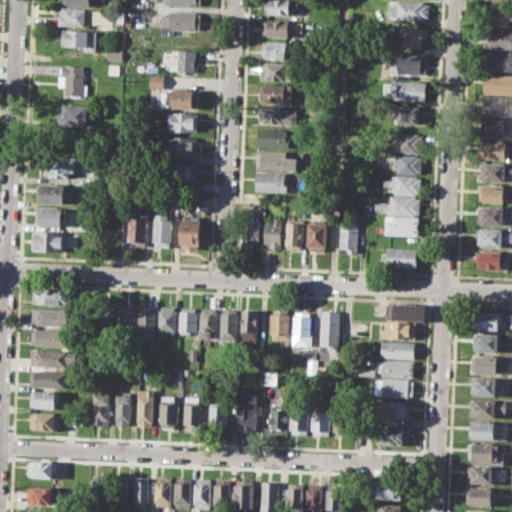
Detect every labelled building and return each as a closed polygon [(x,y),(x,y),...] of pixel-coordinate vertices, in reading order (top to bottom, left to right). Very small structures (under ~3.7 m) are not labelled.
[(264,0),(291,0),(291,16),(268,14),(268,11),(263,11),(264,0)] [(389,0),(407,0),(424,1),(424,3),(430,4),(429,17),(424,17),(424,20),(389,18),(389,0)] [(62,7),(86,8),(85,26),(58,25),(59,14),(62,14),(62,7)] [(170,9),(203,11),(202,30),(162,28),(163,14),(170,14),(170,9)] [(493,9),(511,9),(511,26),(492,26),(493,9)] [(267,18),(290,19),(289,36),(267,35),(267,33),(262,33),(263,21),(267,21),(267,18)] [(401,26),(427,27),(426,39),(423,38),(422,47),(403,46),(404,33),(400,33),(401,26)] [(63,29),(98,31),(97,52),(84,51),(84,45),(62,44),(63,29)] [(492,29),(511,30),(511,47),(487,46),(488,37),(492,37),(492,29)] [(263,40),(297,42),(297,52),(286,52),(285,59),(263,58),(263,40)] [(108,48),(124,49),(123,60),(107,60),(108,48)] [(178,49),(197,50),(196,71),(177,70),(178,49)] [(486,50),(511,51),(511,71),(485,70),(486,50)] [(398,53),(422,54),(422,57),(426,57),(425,70),(420,70),(420,73),(391,72),(392,62),(397,62),(398,53)] [(262,61),(298,63),(297,73),(292,73),(291,80),(261,79),(262,61)] [(110,63),(121,64),(120,74),(109,74),(110,63)] [(61,64),(85,66),(84,83),(89,83),(88,96),(65,94),(66,85),(60,85),(61,64)] [(151,74),(164,74),(163,87),(150,86),(151,74)] [(485,74),(511,74),(511,93),(484,93),(485,74)] [(391,79),(426,81),(425,87),(429,88),(428,101),(390,99),(391,79)] [(262,83),(292,85),(291,105),(261,103),(262,83)] [(168,88),(199,90),(198,108),(161,106),(162,92),(168,92),(168,88)] [(484,96),(511,97),(511,115),(483,114),(484,96)] [(63,104),(92,105),(91,126),(62,124),(63,104)] [(399,105),(420,106),(419,124),(398,123),(399,105)] [(259,106),(291,107),(291,112),(297,112),(296,124),(259,122),(259,106)] [(168,112),(198,113),(197,131),(167,130),(168,112)] [(483,117),(511,118),(511,137),(481,136),(483,117)] [(258,128),(286,129),(285,136),(289,136),(289,147),(257,145),(258,128)] [(397,133),(421,133),(420,152),(396,151),(397,133)] [(171,136),(198,137),(197,156),(178,155),(179,150),(170,149),(171,136)] [(483,141),(510,143),(509,154),(506,154),(506,160),(482,159),(483,141)] [(257,148),(286,150),(286,156),(297,157),(296,170),(256,168),(257,148)] [(315,152),(327,152),(327,164),(315,164),(315,152)] [(379,155),(397,157),(397,153),(422,155),(421,171),(417,171),(417,174),(397,172),(397,167),(378,166),(379,155)] [(45,157),(78,159),(78,171),(73,171),(72,176),(44,175),(45,157)] [(166,162),(195,163),(194,181),(165,180),(166,162)] [(480,162),(511,163),(511,174),(505,174),(504,181),(479,180),(480,162)] [(255,171),(285,172),(285,180),(288,181),(288,192),(254,190),(255,171)] [(342,171),(357,171),(357,180),(342,180),(342,171)] [(393,175),(422,176),(421,193),(416,192),(416,195),(395,194),(395,186),(384,186),(385,179),(393,180),(393,175)] [(39,183),(73,185),(72,203),(38,201),(39,183)] [(479,184),(511,186),(511,202),(478,201),(479,184)] [(391,195),(417,196),(416,198),(420,198),(420,213),(416,212),(415,215),(387,213),(387,209),(375,209),(376,201),(391,201),(391,195)] [(479,205),(507,207),(506,219),(503,219),(503,225),(478,224),(479,205)] [(38,206),(66,208),(65,226),(37,224),(38,206)] [(130,211),(147,211),(146,245),(128,244),(130,211)] [(154,214),(168,214),(167,218),(173,218),(172,246),(153,246),(154,214)] [(183,216),(201,217),(200,248),(181,247),(183,216)] [(266,220),(271,220),(271,216),(283,217),(282,248),(270,248),(270,244),(265,243),(266,220)] [(386,216),(419,216),(419,234),(386,233),(386,216)] [(288,218),(304,219),(303,248),(287,247),(288,218)] [(244,219),(261,220),(260,243),(253,242),(252,246),(243,246),(244,219)] [(341,220),(359,221),(358,253),(340,252),(341,220)] [(308,222),(327,222),(326,251),(307,250),(308,222)] [(478,228),(505,229),(505,248),(477,247),(478,228)] [(35,230),(64,231),(63,250),(35,249),(35,230)] [(388,246),(417,248),(416,266),(387,264),(388,246)] [(478,250),(506,251),(505,269),(477,267),(478,250)] [(35,286),(70,288),(69,305),(34,303),(35,286)] [(96,302),(114,303),(113,335),(95,334),(96,302)] [(387,302),(426,304),(425,319),(387,318),(387,302)] [(119,304),(136,305),(135,336),(117,336),(119,304)] [(140,305),(157,305),(156,340),(138,340),(140,305)] [(160,309),(163,309),(163,305),(177,306),(176,329),(169,329),(169,333),(159,332),(160,309)] [(180,310),(183,310),(183,306),(195,307),(195,310),(198,310),(197,331),(192,331),(191,334),(179,334),(180,310)] [(34,307),(71,309),(71,325),(33,323),(34,307)] [(200,311),(203,311),(203,307),(219,307),(218,332),(211,332),(211,336),(199,336),(200,311)] [(270,313),(273,313),(274,308),(288,308),(287,313),(292,313),(291,339),(274,339),(275,333),(269,333),(270,313)] [(221,309),(239,309),(237,344),(220,344),(221,309)] [(243,309),(259,309),(258,341),(242,340),(243,309)] [(322,310),(341,310),(340,349),(329,348),(329,345),(320,344),(322,310)] [(295,311),(312,312),(311,332),(314,332),(314,346),(293,345),(295,311)] [(475,311),(500,312),(499,329),(474,328),(475,311)] [(385,324),(391,325),(391,321),(415,322),(414,338),(384,336),(385,324)] [(33,328),(68,329),(68,345),(32,344),(33,328)] [(473,333),(501,334),(500,344),(497,344),(497,351),(473,350),(473,333)] [(382,339),(415,341),(414,357),(381,355),(382,339)] [(190,347),(199,348),(198,362),(189,362),(190,347)] [(31,349),(77,351),(76,360),(70,360),(70,367),(30,365),(31,349)] [(257,355),(267,355),(267,369),(256,369),(257,355)] [(473,355),(500,356),(500,367),(496,367),(496,373),(472,372),(473,355)] [(377,360),(384,361),(384,358),(414,360),(413,376),(382,374),(382,370),(376,370),(377,360)] [(309,360),(318,360),(318,373),(309,373),(309,360)] [(358,363),(374,365),(373,375),(357,374),(358,363)] [(30,370),(67,371),(66,387),(30,385),(30,370)] [(265,372),(282,373),(281,385),(265,384),(265,372)] [(376,379),(382,379),(382,376),(414,378),(413,397),(383,395),(383,392),(375,392),(376,379)] [(471,377),(497,378),(496,396),(471,395),(471,377)] [(30,390),(61,391),(61,403),(58,403),(57,408),(30,407),(30,390)] [(138,394),(145,395),(145,390),(154,390),(152,425),(136,425),(138,394)] [(94,391),(111,392),(110,425),(92,424),(94,391)] [(239,392),(258,393),(257,405),(262,405),(262,415),(257,414),(256,431),(238,430),(239,392)] [(116,393),(133,394),(131,425),(115,424),(116,393)] [(161,394),(174,395),(174,403),(179,404),(178,423),(175,423),(175,430),(163,429),(163,423),(159,423),(161,394)] [(187,395),(199,395),(199,403),(202,403),(202,423),(199,423),(199,428),(186,427),(186,423),(183,423),(184,404),(186,404),(187,395)] [(471,399),(507,401),(507,412),(496,411),(496,418),(470,417),(471,399)] [(212,401),(227,401),(226,429),(210,428),(212,401)] [(384,401),(409,403),(408,420),(383,418),(384,401)] [(270,407),(288,408),(287,433),(269,432),(270,407)] [(292,409),(311,410),(310,433),(291,433),(292,409)] [(314,409),(332,410),(331,434),(312,433),(314,409)] [(335,410),(352,411),(351,435),(334,435),(335,410)] [(31,412),(61,413),(61,425),(57,424),(57,430),(30,429),(31,412)] [(471,421),(498,422),(497,439),(470,438),(471,421)] [(374,425),(408,427),(406,446),(379,444),(379,437),(373,437),(374,425)] [(473,444),(503,445),(502,463),(488,463),(488,460),(472,459),(473,444)] [(29,460),(57,462),(56,478),(28,476),(29,460)] [(468,465),(497,466),(496,478),(492,478),(491,482),(467,482),(468,465)] [(90,475),(105,476),(104,504),(89,504),(90,475)] [(112,476),(126,476),(125,503),(111,502),(112,476)] [(134,479),(141,480),(141,477),(150,477),(149,501),(133,500),(134,479)] [(156,477),(173,477),(171,507),(155,506),(156,477)] [(177,477),(193,478),(192,507),(175,506),(177,477)] [(196,478),(212,479),(211,508),(195,507),(196,478)] [(216,479),(231,480),(230,511),(214,510),(216,479)] [(261,511),(263,480),(280,481),(278,511),(261,511)] [(377,480),(403,481),(402,500),(376,499),(377,480)] [(288,482),(304,483),(303,511),(287,511),(288,482)] [(308,483),(325,484),(324,511),(314,511),(314,508),(307,508),(308,483)] [(235,511),(236,484),(255,484),(254,511),(235,511)] [(328,484),(344,484),(343,509),(327,508),(328,484)] [(27,485),(54,486),(53,503),(27,502),(27,485)] [(468,487),(495,488),(495,500),(491,500),(491,506),(467,504),(468,487)]
